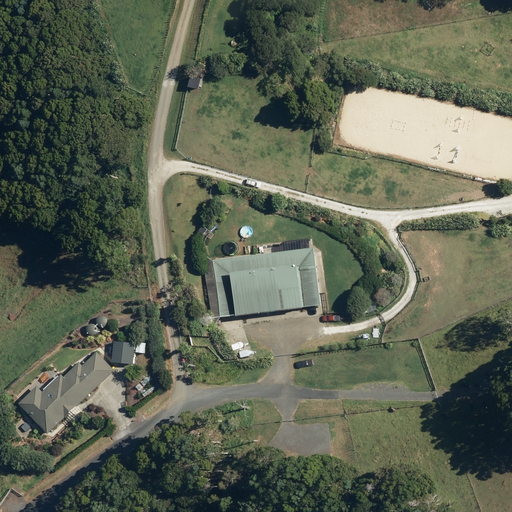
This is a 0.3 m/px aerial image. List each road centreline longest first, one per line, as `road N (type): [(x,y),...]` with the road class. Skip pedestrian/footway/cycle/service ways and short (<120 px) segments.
road 1 (residential): [(298,398),(231,395),(187,404),(30,511)]
road 2 (track): [(511,374),(462,395),(298,398)]
